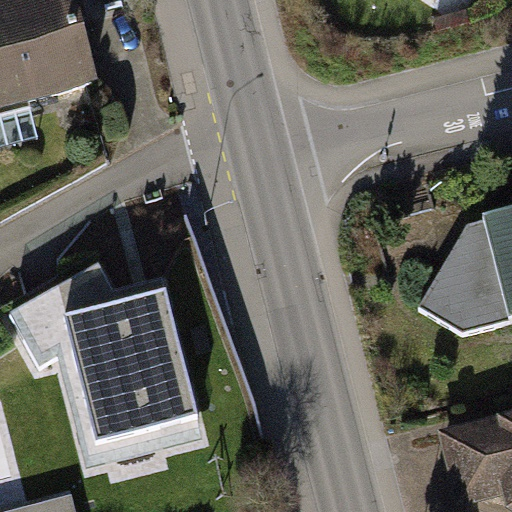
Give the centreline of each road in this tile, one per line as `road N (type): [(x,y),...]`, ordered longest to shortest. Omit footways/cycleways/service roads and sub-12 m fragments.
road 1 (tertiary): [(257,153),(350,511)]
road 2 (residential): [(257,153),(304,151),(511,99)]
road 3 (tertiary): [(257,153),(219,0)]
